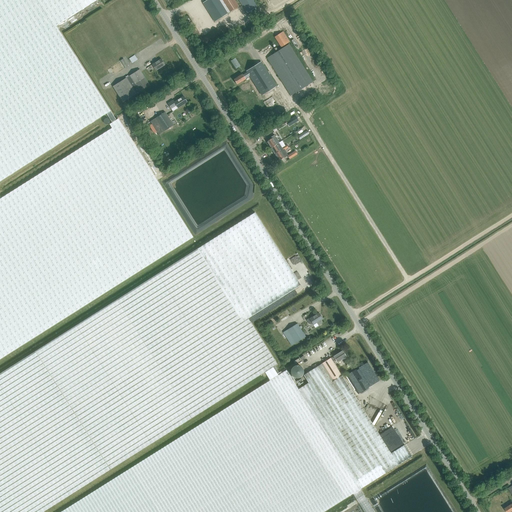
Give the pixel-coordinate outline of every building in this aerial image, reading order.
[(0,0),(0,181),(106,114),(110,119),(114,117),(114,116),(113,116),(92,82),(56,26),(97,0),(0,0)] [(238,6),(234,0),(207,0),(203,3),(215,22),(238,6)] [(238,0),(247,13),(260,5),(256,0),(238,0)] [(283,32),(274,37),(281,47),(289,42),(283,32)] [(289,44),(267,58),(291,96),(312,82),(289,44)] [(131,63),(137,60),(135,55),(129,58),(131,63)] [(236,69),(240,66),(235,58),(231,61),(236,69)] [(114,75),(122,70),(128,66),(124,59),(117,62),(118,63),(110,68),(112,72),(114,75)] [(155,71),(165,65),(161,59),(152,65),(149,67),(151,70),(154,68),(155,71)] [(247,72),(243,75),(245,79),(249,76),(261,95),(276,86),(261,62),(246,71),(247,72)] [(135,84),(144,78),(139,69),(129,76),(135,84)] [(245,79),(243,75),(242,74),(234,80),(237,85),(245,79)] [(149,86),(144,78),(135,84),(129,76),(113,86),(123,102),(149,86)] [(105,88),(109,85),(104,80),(101,84),(105,88)] [(178,108),(187,102),(183,96),(171,104),(170,102),(168,104),(171,109),(176,106),(178,108)] [(155,119),(164,132),(173,125),(165,112),(155,119)] [(289,119),(291,123),(299,118),(296,114),(289,119)] [(0,359),(116,286),(193,237),(159,183),(157,180),(118,119),(116,120),(115,118),(114,117),(110,119),(112,123),(109,125),(112,128),(43,172),(0,198),(0,359)] [(164,132),(155,119),(155,118),(150,122),(158,135),(164,132)] [(278,143),(279,142),(275,135),(271,137),(272,138),(267,142),(271,148),(278,143)] [(283,149),(282,148),(281,148),(278,143),(271,148),(275,154),(283,149)] [(283,151),(286,149),(284,146),(282,148),(283,149),(275,154),(279,161),(284,158),(287,156),(283,151)] [(255,212),(0,373),(0,511),(42,511),(277,364),(248,319),(301,285),(255,212)] [(322,318),(322,317),(321,317),(319,313),(309,319),(307,321),(309,324),(311,322),(313,325),(316,323),(317,324),(318,325),(319,325),(321,324),(321,323),(321,322),(320,320),(322,319),(322,318)] [(296,343),(306,337),(297,324),(283,333),(291,346),(296,343)] [(331,358),(333,361),(335,360),(337,362),(346,356),(342,350),(333,356),(333,357),(331,358)] [(333,361),(331,358),(303,375),(308,383),(298,389),(286,370),(278,375),(273,367),(265,372),(270,380),(131,467),(60,511),(323,511),(412,456),(392,425),(379,434),(342,375),(333,361)] [(296,378),(297,378),(298,378),(299,378),(300,377),(301,377),(301,376),(302,376),(303,375),(303,374),(303,373),(303,372),(303,371),(303,370),(303,369),(303,368),(302,368),(302,367),(301,367),(301,366),(300,366),(299,365),(298,365),(297,365),(296,365),(295,365),(294,366),(293,366),(293,367),(292,367),(292,368),(291,369),(291,370),(291,371),(291,372),(291,373),(291,374),(291,375),(292,376),(293,376),(293,377),(294,377),(295,378),(296,378)] [(301,378),(295,382),(298,386),(304,383),(301,378)]
